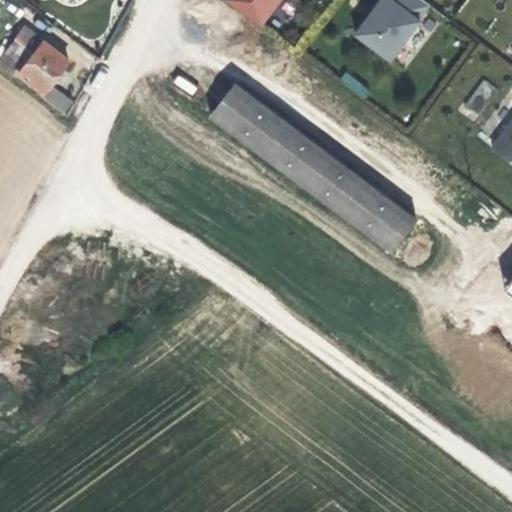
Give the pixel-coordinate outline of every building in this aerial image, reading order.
[(224,0),(259,26),(277,0),(224,0)] [(389,56),(429,0),(369,0),(349,28),(389,56)] [(7,55),(0,62),(0,68),(18,82),(23,78),(41,92),(55,73),(34,56),(24,69),(7,55)] [(346,72),(340,80),(362,97),(368,89),(346,72)] [(235,77),(231,83),(413,219),(416,214),(235,77)] [(481,114),(497,88),(482,78),(466,105),(481,114)] [(231,83),(209,113),(390,250),(413,219),(231,83)] [(50,87),(41,99),(61,114),(70,101),(50,87)] [(511,117),(490,146),(511,162),(511,117)]
